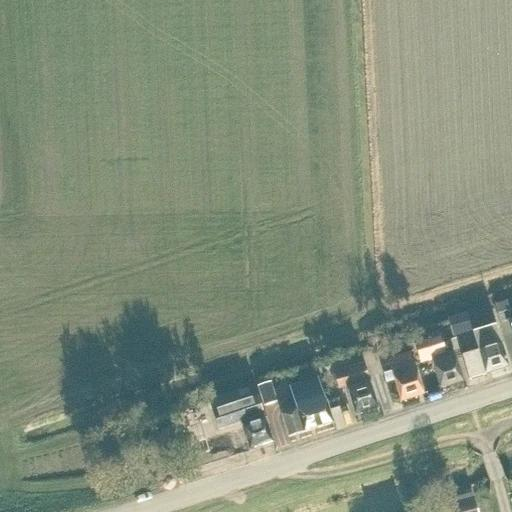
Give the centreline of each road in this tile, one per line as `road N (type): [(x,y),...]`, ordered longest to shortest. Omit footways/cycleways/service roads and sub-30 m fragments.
road 1 (tertiary): [(150,511),(511,390)]
road 2 (track): [(511,422),(334,473),(303,475),(286,465)]
